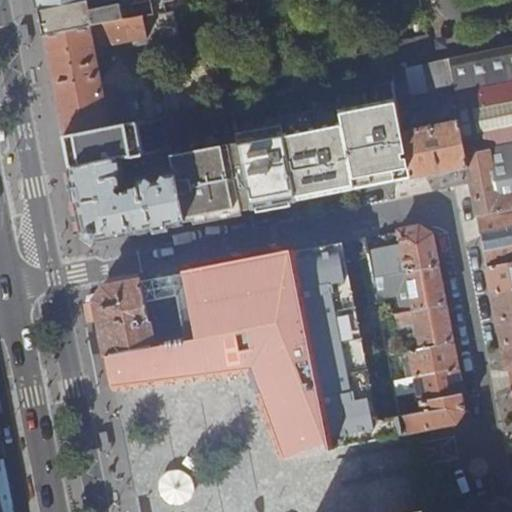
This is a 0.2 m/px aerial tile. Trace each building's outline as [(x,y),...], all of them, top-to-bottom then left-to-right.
[(88,0),(37,0),(40,11),(89,2),(88,0)] [(163,13),(166,12),(164,3),(174,1),(173,0),(97,0),(89,2),(40,11),(42,24),(45,36),(143,17),(163,13)] [(163,13),(143,17),(147,38),(168,34),(163,13)] [(54,85),(64,138),(108,129),(127,125),(126,116),(135,115),(131,96),(122,98),(121,93),(112,88),(102,90),(94,49),(147,38),(143,17),(45,36),(54,85)] [(477,218),(511,210),(511,195),(499,198),(492,163),(490,163),(487,151),(511,145),(511,45),(448,58),(458,111),(469,167),(468,168),(477,218)] [(411,95),(406,67),(392,70),(390,70),(395,98),(411,95)] [(354,112),(347,79),(334,82),(339,106),(340,114),(354,112)] [(334,82),(276,94),(280,118),(339,106),(334,82)] [(469,167),(458,111),(452,112),(454,122),(402,132),(411,179),(468,168),(469,167)] [(357,128),(354,112),(340,114),(343,130),(344,131),(350,129),(357,128)] [(343,130),(340,114),(329,117),(332,132),(343,130)] [(355,190),(370,187),(366,159),(384,156),(385,157),(400,154),(393,121),(357,128),(350,129),(356,160),(349,162),(355,190)] [(249,150),(240,151),(241,159),(243,159),(246,180),(251,210),(295,201),(288,163),(284,139),(272,141),(276,162),(256,166),(254,157),(250,157),(249,150)] [(238,143),(170,157),(171,162),(183,223),(219,216),(218,209),(231,206),(233,214),(251,210),(246,180),(243,159),(241,159),(240,151),(238,143)] [(288,163),(295,201),(355,190),(349,162),(346,145),(306,153),(307,159),(288,163)] [(511,145),(487,151),(490,163),(492,163),(499,198),(511,195),(511,145)] [(123,173),(120,159),(70,169),(75,191),(83,232),(96,240),(183,223),(171,162),(160,165),(163,175),(161,176),(158,181),(152,182),(147,178),(138,180),(134,184),(136,189),(123,192),(124,196),(119,197),(115,194),(114,189),(119,187),(118,178),(120,177),(123,173)] [(218,209),(219,216),(233,214),(231,206),(218,209)] [(511,210),(477,218),(487,268),(511,262),(511,210)] [(406,273),(437,267),(431,235),(419,227),(398,231),(406,273)] [(394,239),(366,244),(373,279),(401,274),(394,239)] [(189,294),(147,302),(150,319),(152,318),(155,333),(157,345),(107,355),(110,372),(114,391),(217,380),(247,376),(279,459),(298,455),(403,434),(399,416),(372,421),(338,244),(185,274),(189,294)] [(493,294),(511,290),(511,262),(487,268),(493,294)] [(414,311),(444,305),(437,267),(406,273),(414,311)] [(100,318),(107,355),(157,345),(155,333),(151,331),(150,328),(143,323),(146,318),(150,319),(147,302),(143,282),(105,289),(96,301),(100,318)] [(497,319),(511,316),(511,290),(493,294),(497,319)] [(421,349),(452,343),(444,305),(414,311),(394,315),(396,325),(409,323),(414,327),(417,326),(418,332),(413,333),(414,338),(419,337),(421,349)] [(502,344),(511,342),(511,316),(497,319),(502,344)] [(385,345),(387,355),(401,352),(416,350),(414,342),(403,344),(403,342),(385,345)] [(511,342),(502,344),(507,370),(510,370),(511,369),(511,342)] [(401,352),(406,378),(456,369),(452,343),(421,349),(416,350),(401,352)] [(411,403),(416,402),(461,394),(456,369),(406,378),(411,403)] [(461,394),(416,402),(418,412),(399,416),(403,434),(456,424),(465,412),(461,394)]
